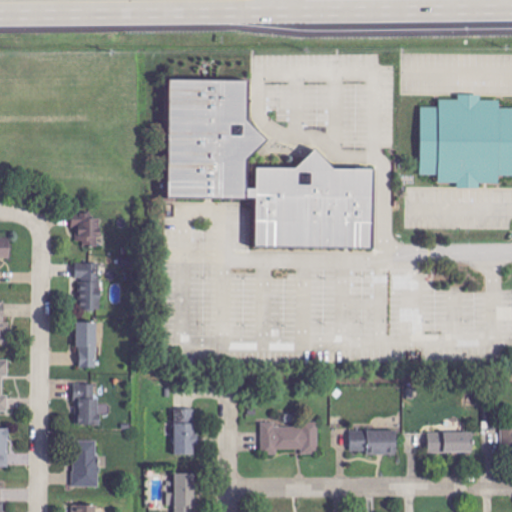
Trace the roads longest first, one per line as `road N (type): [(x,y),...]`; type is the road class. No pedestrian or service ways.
road 1 (primary): [(0,15),(511,9)]
road 2 (residential): [(19,214),(41,238),(38,511)]
road 3 (residential): [(227,489),(511,486)]
road 4 (residential): [(228,388),(227,511)]
